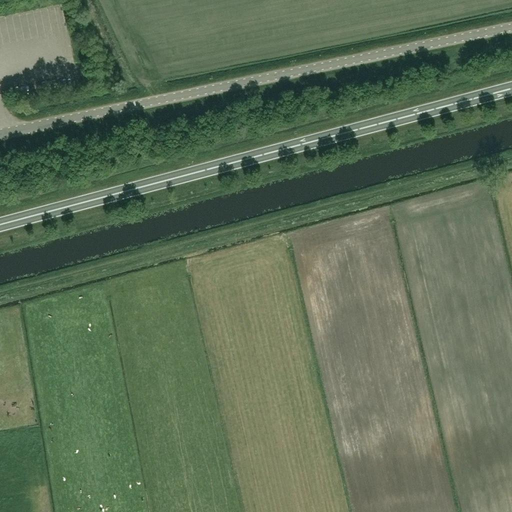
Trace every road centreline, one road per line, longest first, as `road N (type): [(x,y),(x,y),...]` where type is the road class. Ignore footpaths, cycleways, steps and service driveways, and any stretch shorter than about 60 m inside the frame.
road 1 (trunk): [(0,226),(511,88)]
road 2 (unclassified): [(0,133),(511,28)]
